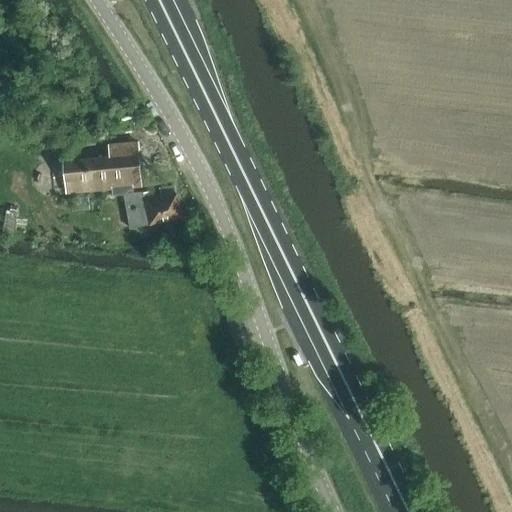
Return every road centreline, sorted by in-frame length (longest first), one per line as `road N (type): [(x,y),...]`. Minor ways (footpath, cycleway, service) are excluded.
road 1 (primary): [(408,511),(157,0)]
road 2 (unclassified): [(332,511),(214,197),(98,0)]
road 3 (track): [(511,482),(368,181),(301,0)]
